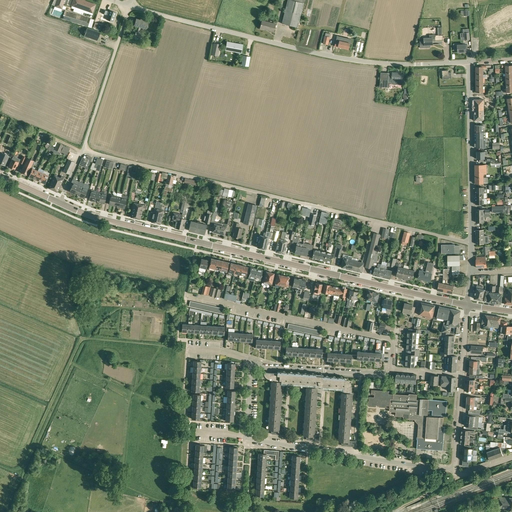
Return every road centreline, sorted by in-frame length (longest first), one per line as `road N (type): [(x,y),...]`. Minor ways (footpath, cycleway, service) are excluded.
road 1 (residential): [(467,305),(59,202)]
road 2 (residential): [(471,244),(82,150)]
road 3 (unclassified): [(129,6),(355,60),(469,62)]
road 4 (track): [(0,464),(21,468),(79,341),(161,344)]
road 5 (residential): [(391,368),(393,339),(185,294)]
road 6 (residential): [(455,468),(246,438)]
road 7 (residential): [(471,244),(469,62)]
road 8 (unclassified): [(82,150),(129,6)]
road 9 (track): [(33,443),(168,500)]
road 10 (residential): [(391,368),(388,374),(253,366)]
